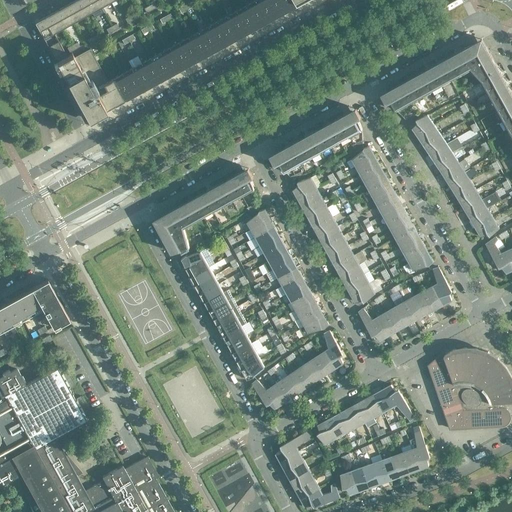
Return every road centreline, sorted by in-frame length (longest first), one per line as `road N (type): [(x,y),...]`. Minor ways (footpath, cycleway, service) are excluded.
road 1 (secondary): [(36,237),(463,0)]
road 2 (secondary): [(369,13),(19,206)]
road 3 (residential): [(89,143),(348,0)]
road 4 (residential): [(187,511),(45,255)]
road 5 (residential): [(375,373),(249,143)]
road 6 (residential): [(354,85),(483,313)]
road 7 (residential): [(257,433),(132,207)]
road 8 (residential): [(354,85),(477,19),(494,25),(511,53)]
road 9 (residential): [(357,511),(511,445)]
road 10 (residential): [(89,143),(13,9)]
road 11 (residential): [(132,207),(249,143)]
road 12 (residential): [(257,433),(375,373)]
road 13 (residential): [(375,373),(483,313)]
